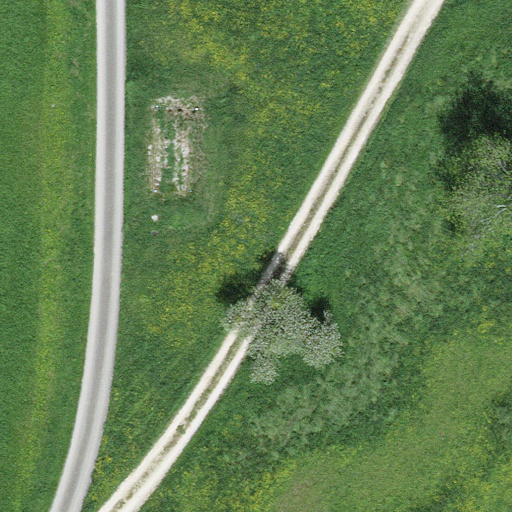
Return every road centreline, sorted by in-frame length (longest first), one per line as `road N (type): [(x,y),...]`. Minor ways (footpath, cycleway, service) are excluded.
road 1 (track): [(422,0),(178,438),(111,511)]
road 2 (unclassified): [(114,0),(117,139),(106,364),(66,511)]
